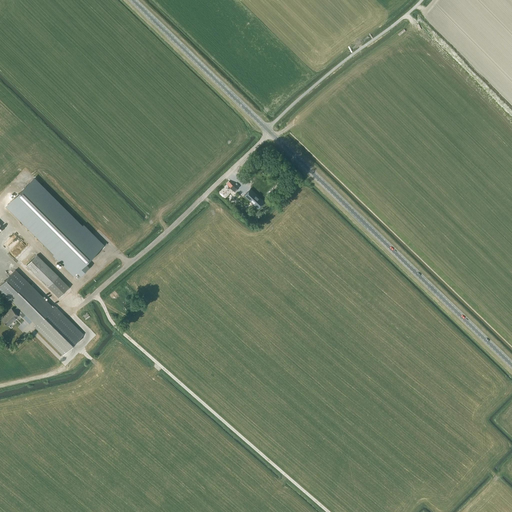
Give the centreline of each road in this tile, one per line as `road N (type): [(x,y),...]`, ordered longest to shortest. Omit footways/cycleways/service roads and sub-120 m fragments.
road 1 (secondary): [(511,364),(270,132)]
road 2 (unclassified): [(92,300),(270,132)]
road 3 (unclassified): [(266,128),(421,0)]
road 4 (secondary): [(266,128),(132,0)]
